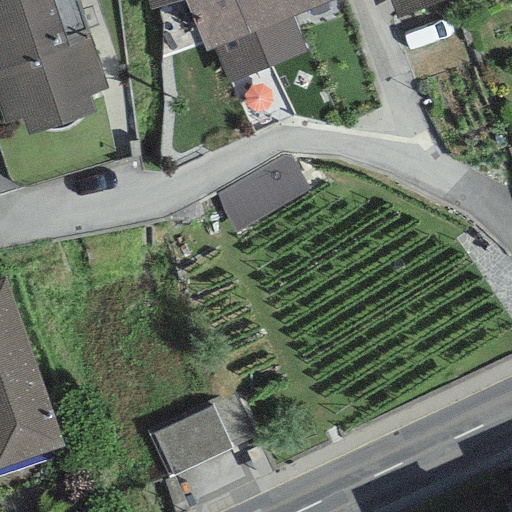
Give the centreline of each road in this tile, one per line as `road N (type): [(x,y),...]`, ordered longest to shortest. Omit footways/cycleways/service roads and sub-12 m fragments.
road 1 (residential): [(0,226),(149,194),(264,144),(312,136),(407,163),(460,188),(511,227)]
road 2 (primary): [(511,412),(298,511)]
